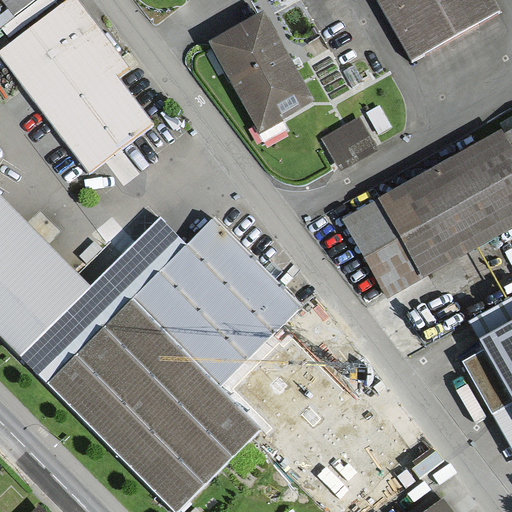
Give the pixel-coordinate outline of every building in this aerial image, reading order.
[(0,0),(0,5),(13,22),(41,0),(0,0)] [(496,0),(378,0),(415,65),(504,14),(496,0)] [(131,74),(78,6),(5,63),(96,179),(161,129),(122,80),(131,74)] [(270,20),(216,50),(265,137),(287,125),(279,111),(311,93),(270,20)] [(362,121),(325,143),(343,173),(380,151),(362,121)] [(511,132),(348,222),(392,302),(511,236),(511,132)] [(0,335),(52,388),(117,324),(0,205),(0,162),(1,162),(0,160),(0,335)] [(117,324),(52,388),(175,511),(180,511),(258,435),(214,391),(296,311),(214,228),(117,324)] [(511,334),(489,348),(494,355),(474,367),(497,406),(511,397),(511,334)] [(373,405),(322,443),(316,488),(365,499),(415,460),(373,405)] [(457,511),(447,499),(430,511),(457,511)]
